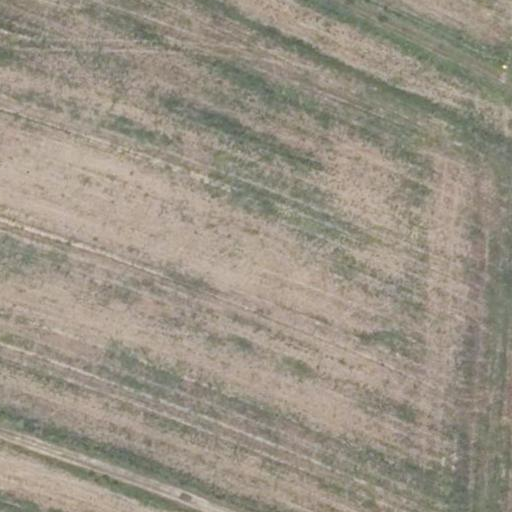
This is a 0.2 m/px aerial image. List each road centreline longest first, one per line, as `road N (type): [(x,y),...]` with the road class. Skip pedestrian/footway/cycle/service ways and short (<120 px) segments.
road 1 (track): [(300,0),(511,97)]
road 2 (track): [(0,435),(218,511)]
